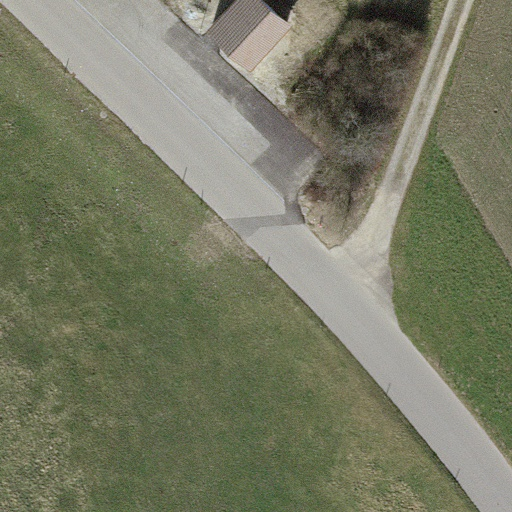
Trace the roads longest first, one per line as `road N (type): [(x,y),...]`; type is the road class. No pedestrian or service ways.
road 1 (tertiary): [(511,507),(352,306),(34,0)]
road 2 (track): [(461,0),(352,306)]
